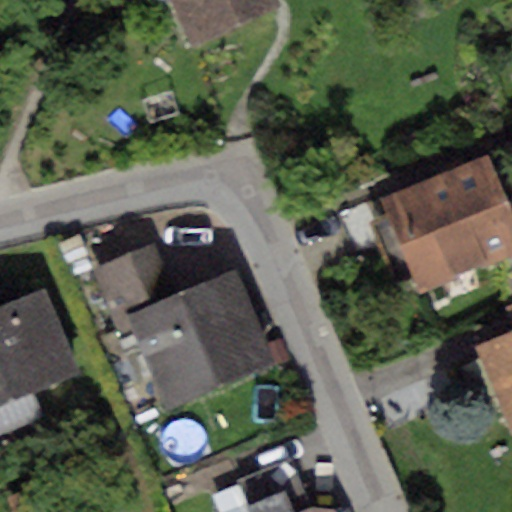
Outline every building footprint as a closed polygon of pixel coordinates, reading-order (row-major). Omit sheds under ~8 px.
[(171,0),(193,50),(283,10),(278,0),(171,0)] [(511,219),(488,158),(388,196),(424,289),(511,255),(511,219)] [(126,315),(176,296),(156,246),(91,271),(110,321),(126,315)] [(270,364),(232,272),(176,296),(126,315),(163,407),(270,364)] [(43,296),(0,312),(0,400),(73,372),(43,296)] [(511,307),(503,312),(511,333),(511,307)] [(511,333),(475,348),(510,434),(511,433),(511,333)] [(57,482),(6,502),(10,511),(84,511),(78,495),(64,501),(57,482)] [(289,511),(284,499),(253,511),(289,511)]
